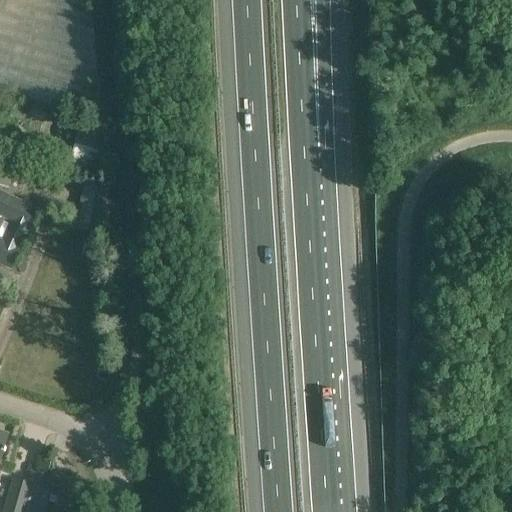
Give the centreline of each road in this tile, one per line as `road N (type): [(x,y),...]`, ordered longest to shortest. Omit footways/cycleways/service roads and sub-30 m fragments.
road 1 (motorway): [(245,0),(279,511)]
road 2 (motorway): [(330,511),(303,155)]
road 3 (unclassified): [(106,511),(97,470),(66,427),(0,403)]
road 4 (motorway): [(303,155),(323,0)]
road 5 (motorway): [(303,155),(297,0)]
